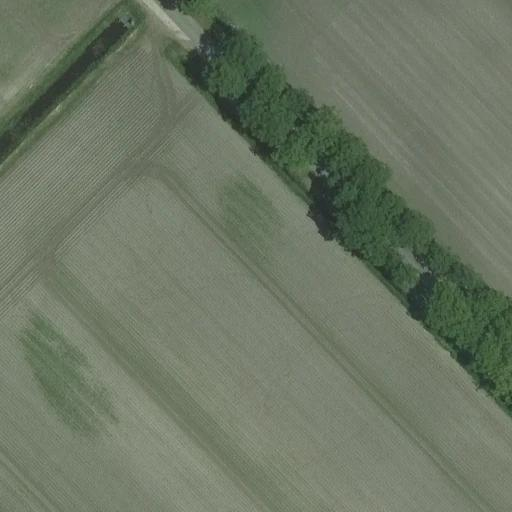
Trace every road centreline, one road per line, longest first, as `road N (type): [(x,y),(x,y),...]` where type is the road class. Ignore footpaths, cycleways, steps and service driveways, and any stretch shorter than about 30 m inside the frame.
road 1 (unclassified): [(511,373),(151,0)]
road 2 (track): [(0,126),(113,8),(134,0)]
